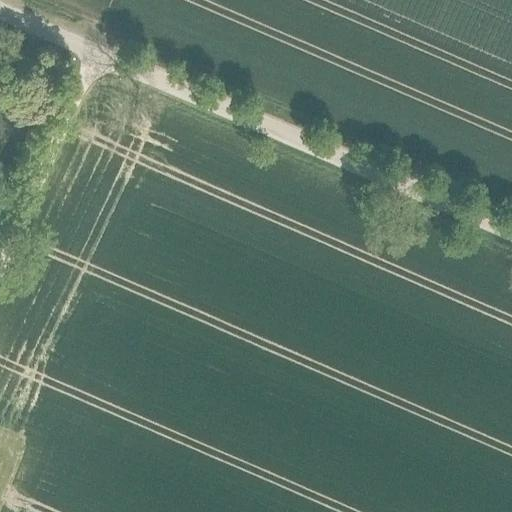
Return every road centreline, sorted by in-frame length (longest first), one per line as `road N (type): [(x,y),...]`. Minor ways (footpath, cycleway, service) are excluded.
road 1 (tertiary): [(511,230),(0,11)]
road 2 (track): [(94,51),(0,256)]
